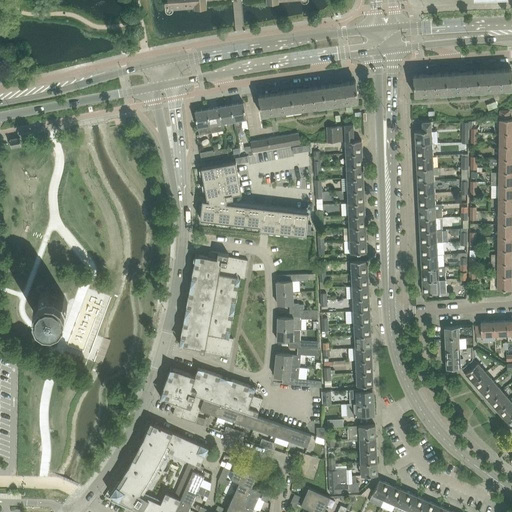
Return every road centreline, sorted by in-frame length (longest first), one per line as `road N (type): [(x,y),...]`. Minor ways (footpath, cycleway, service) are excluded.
road 1 (tertiary): [(511,492),(431,424),(404,376),(389,312)]
road 2 (secondary): [(378,31),(157,64)]
road 3 (residential): [(260,379),(271,337),(268,259),(254,249),(181,239)]
road 4 (residential): [(277,511),(282,478),(274,459),(141,408)]
road 5 (secondary): [(157,64),(0,98)]
road 6 (secondary): [(0,119),(153,88)]
road 7 (tertiary): [(387,181),(391,46)]
road 8 (tertiary): [(378,47),(387,181)]
road 9 (tertiary): [(389,312),(387,181)]
road 10 (residential): [(215,75),(227,87),(316,71),(324,55)]
road 11 (residential): [(511,307),(389,312)]
road 12 (secondary): [(511,25),(391,31)]
